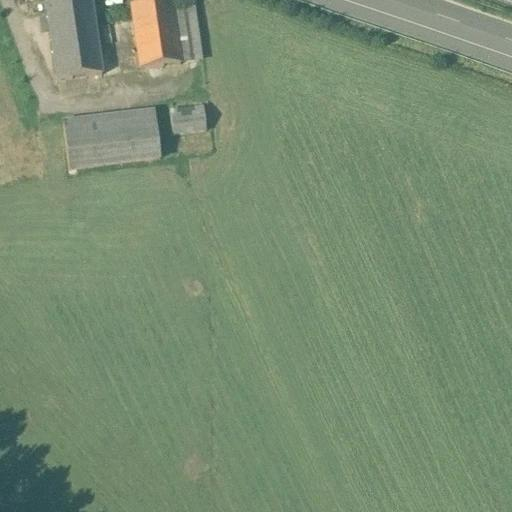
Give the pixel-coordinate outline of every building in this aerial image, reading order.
[(89,0),(44,0),(56,83),(101,77),(89,0)] [(190,0),(184,0),(171,2),(180,67),(200,64),(190,0)] [(171,2),(130,8),(140,72),(180,67),(171,2)] [(202,109),(169,112),(171,137),(204,134),(202,109)] [(153,115),(118,119),(123,165),(159,161),(153,115)] [(118,119),(63,126),(68,171),(123,165),(118,119)]
